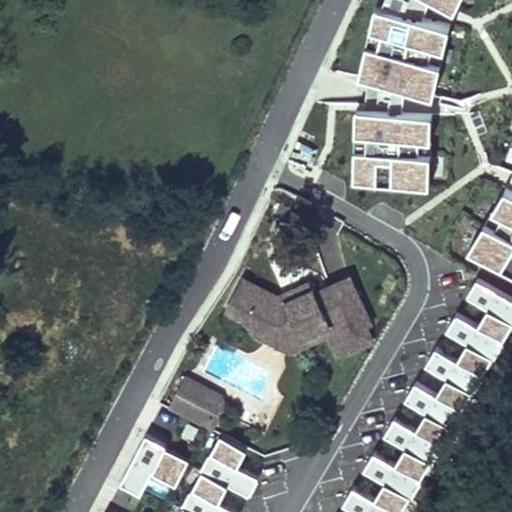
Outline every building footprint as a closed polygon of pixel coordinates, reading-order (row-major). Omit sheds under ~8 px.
[(382,0),(381,5),(427,16),(430,7),(432,0),(382,0)] [(446,0),(465,8),(468,0),(446,0)] [(410,88),(440,95),(458,24),(380,5),(362,76),(368,77),(410,88)] [(368,110),(408,112),(408,105),(410,88),(368,77),(368,104),(368,110)] [(356,182),(436,185),(438,113),(408,112),(368,110),(359,110),(356,182)] [(473,250),(511,273),(511,187),(473,250)] [(315,292),(314,287),(286,300),(282,293),(279,294),(262,285),(258,291),(241,283),(228,308),(246,318),(250,310),(269,320),(278,338),(298,329),(302,338),(333,324),(339,337),(344,335),(351,351),(374,340),(367,325),(372,322),(351,276),(315,292)] [(241,283),(258,291),(262,285),(244,276),(241,283)] [(480,324),(508,341),(511,333),(511,293),(481,277),(470,294),(491,308),(480,324)] [(286,300),(314,287),(310,280),(282,293),(286,300)] [(302,338),(298,329),(278,338),(269,320),(250,310),(246,318),(256,333),(291,352),(328,334),(338,356),(351,351),(344,335),(339,337),(333,324),(302,338)] [(459,358),(487,375),(508,341),(480,324),(459,311),(448,328),(469,341),(459,358)] [(439,393),(467,409),(487,375),(459,358),(438,346),(428,363),(449,376),(439,393)] [(171,408),(215,430),(232,396),(189,374),(171,408)] [(419,427),(446,444),(467,409),(439,393),(417,381),(408,397),(429,410),(419,427)] [(398,464),(425,479),(446,444),(419,427),(397,416),(387,434),(409,445),(398,464)] [(265,476),(243,465),(253,447),(227,433),(208,469),(255,494),(265,476)] [(157,469),(181,482),(194,458),(150,435),(125,484),(144,494),(157,469)] [(378,499),(401,511),(406,511),(425,479),(398,464),(377,451),(368,467),(388,482),(378,499)] [(245,511),(224,501),(234,483),(208,469),(189,505),(201,511),(245,511)] [(401,511),(378,499),(356,486),(346,503),(361,511),(401,511)]
